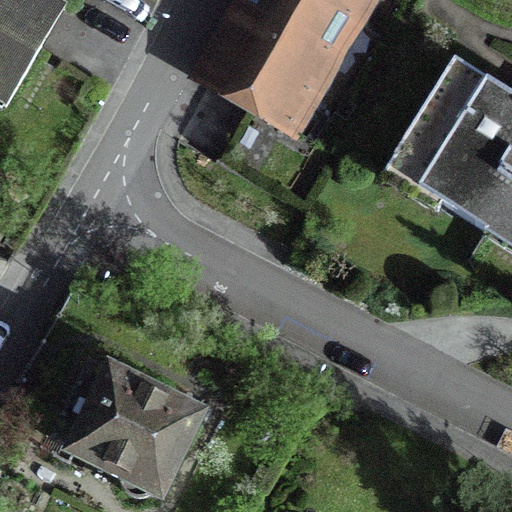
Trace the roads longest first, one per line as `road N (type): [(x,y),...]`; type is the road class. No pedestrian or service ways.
road 1 (residential): [(99,197),(511,421)]
road 2 (residential): [(191,0),(99,197)]
road 3 (residential): [(99,197),(0,370)]
